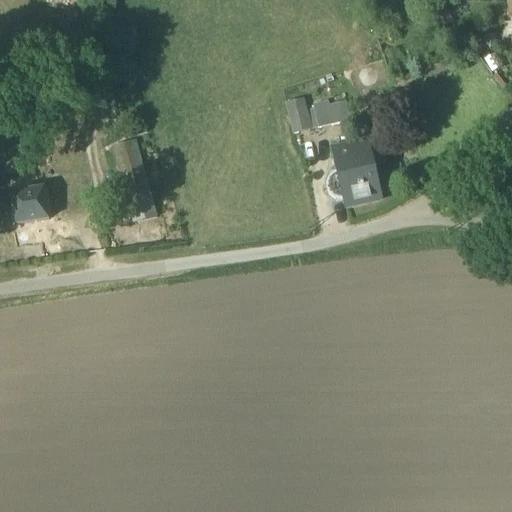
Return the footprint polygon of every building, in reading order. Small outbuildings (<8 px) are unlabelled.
[(467,54),(476,55),(476,39),(467,39),(467,54)] [(286,107),(293,136),(309,132),(304,113),(301,103),(286,107)] [(315,111),(319,129),(347,123),(343,105),(315,111)] [(319,129),(315,111),(304,113),(309,132),(319,129)] [(345,200),(347,208),(379,201),(363,131),(347,134),(351,148),(334,152),(340,175),(345,200)] [(111,149),(132,226),(158,219),(137,142),(111,149)] [(345,200),(340,175),(334,177),(330,182),(328,188),(330,195),(334,199),(338,201),(345,200)] [(12,197),(17,228),(50,222),(44,191),(12,197)]
